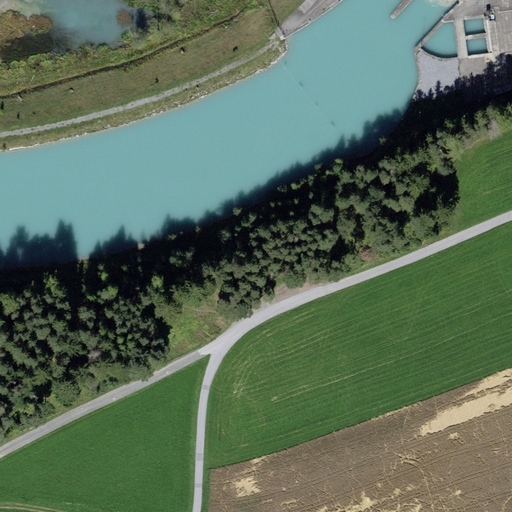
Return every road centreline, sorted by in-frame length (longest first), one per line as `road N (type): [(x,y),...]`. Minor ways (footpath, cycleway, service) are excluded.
road 1 (track): [(321,0),(259,53),(127,106),(0,131)]
road 2 (unclassified): [(223,343),(270,309),(511,216)]
road 3 (unclassified): [(0,451),(223,343)]
road 4 (track): [(218,0),(211,17),(170,42),(0,87)]
road 5 (unclassified): [(195,511),(202,394),(223,343)]
